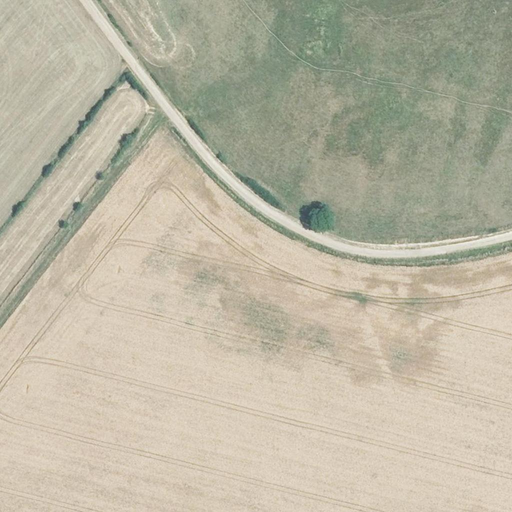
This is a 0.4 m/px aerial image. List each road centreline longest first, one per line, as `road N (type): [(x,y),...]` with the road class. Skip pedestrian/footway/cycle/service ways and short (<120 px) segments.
road 1 (track): [(86,0),(218,168),(282,219),(373,252),(433,251),(511,234)]
road 2 (track): [(0,316),(152,122),(160,99)]
